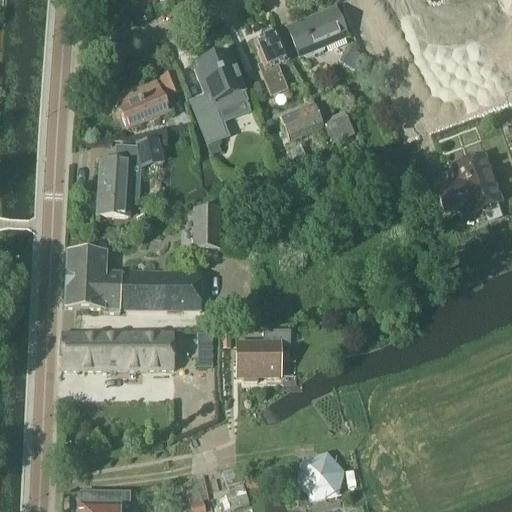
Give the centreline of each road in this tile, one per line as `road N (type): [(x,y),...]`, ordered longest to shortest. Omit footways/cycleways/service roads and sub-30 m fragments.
road 1 (residential): [(38,511),(61,55)]
road 2 (residential): [(346,0),(391,119),(511,75)]
road 3 (residential): [(61,55),(235,0)]
